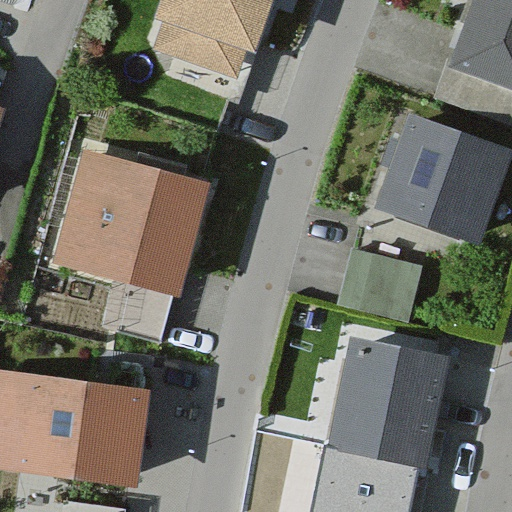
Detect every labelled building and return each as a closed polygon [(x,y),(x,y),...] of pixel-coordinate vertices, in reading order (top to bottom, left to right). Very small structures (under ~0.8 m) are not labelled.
[(282,0),(170,0),(163,20),(170,22),(160,51),(242,80),(252,52),(263,55),(282,0)] [(511,0),(477,0),(438,102),(511,130),(511,129),(511,0)] [(0,146),(11,112),(0,108),(0,146)] [(511,167),(511,153),(414,118),(379,211),(482,248),(511,167)] [(218,187),(87,155),(60,265),(190,298),(218,187)] [(421,274),(355,257),(342,310),(408,327),(421,274)] [(453,364),(358,341),(326,471),(357,478),(348,511),(406,511),(415,477),(424,480),(453,364)] [(158,395),(4,373),(0,400),(0,468),(145,489),(158,395)]
